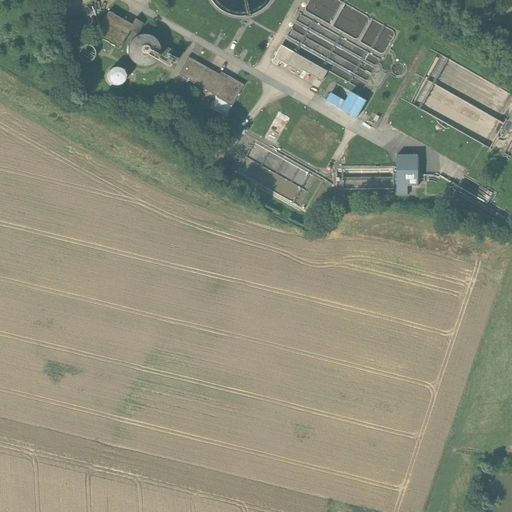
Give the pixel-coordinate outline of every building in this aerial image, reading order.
[(88,12),(84,10),(79,19),(83,22),(88,12)] [(133,26),(109,12),(97,33),(121,47),(133,26)] [(159,56),(160,50),(159,44),(155,39),(150,36),(144,35),(138,36),(133,39),(129,45),(128,51),(129,57),(133,62),(138,65),(144,67),(150,65),(156,62),(159,56)] [(327,72),(281,46),(272,63),(277,66),(280,62),(301,74),(303,71),(322,82),(327,72)] [(253,60),(243,54),(240,58),(251,64),(253,60)] [(225,79),(188,58),(178,75),(217,97),(216,99),(231,107),(244,86),(227,76),(225,79)] [(123,71),(120,69),(117,68),(114,69),(111,70),(108,73),(107,76),(107,79),(108,82),(110,85),(113,87),(117,87),(120,86),(122,85),(124,82),(125,78),(125,75),(124,73),(123,71)] [(346,103),(330,94),(326,101),(359,119),(368,103),(352,94),(346,103)] [(417,155),(396,156),(396,186),(407,186),(418,186),(417,155)] [(407,186),(396,186),(396,196),(407,196),(407,186)]
